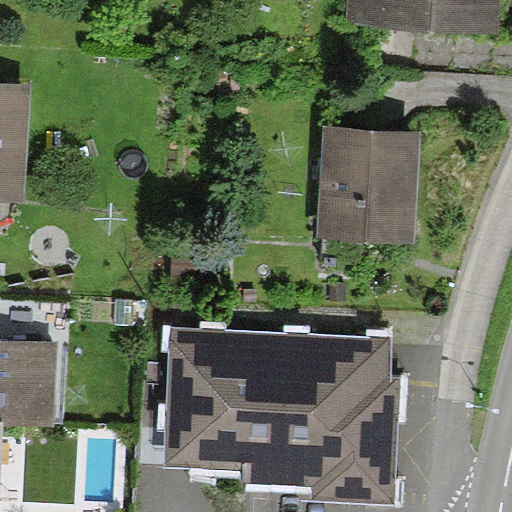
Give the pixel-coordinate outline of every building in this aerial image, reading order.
[(500,34),(502,0),(347,0),(346,26),(500,34)] [(0,200),(24,202),(32,86),(0,83),(0,200)] [(420,131),(323,128),(319,237),(416,241),(420,131)] [(215,246),(171,246),(170,281),(215,282),(215,246)] [(390,339),(171,333),(168,464),(244,466),(244,486),(325,488),(324,502),(398,504),(401,380),(389,380),(390,339)] [(57,343),(0,340),(0,420),(5,421),(53,423),(57,343)]
